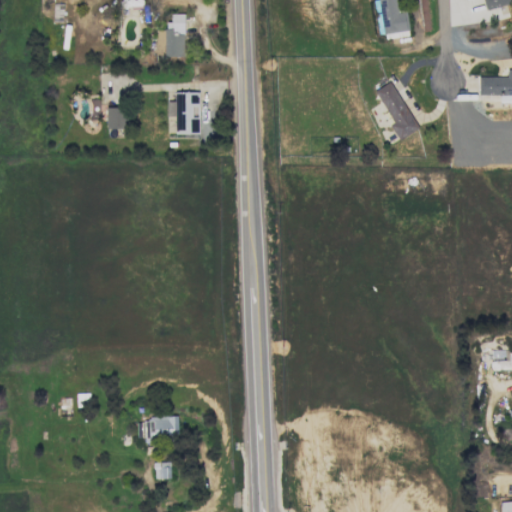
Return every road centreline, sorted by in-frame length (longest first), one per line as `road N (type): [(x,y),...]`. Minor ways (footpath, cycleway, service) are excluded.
road 1 (primary): [(243,0),(254,288)]
road 2 (primary): [(254,288),(263,511)]
